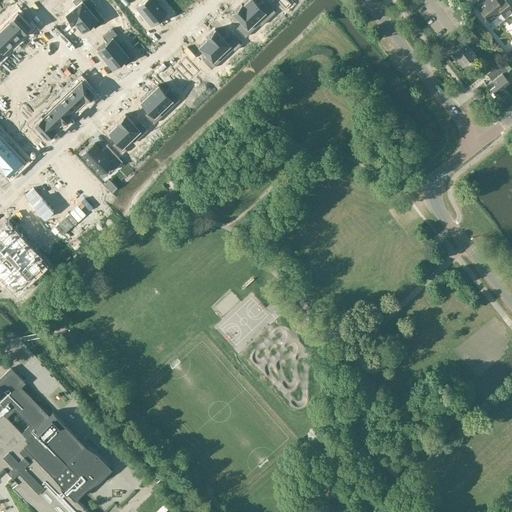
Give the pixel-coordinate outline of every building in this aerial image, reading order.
[(75,5),(64,14),(73,23),(89,10),(81,1),(82,0),(72,0),(71,1),(75,5)] [(153,24),(165,13),(153,0),(146,0),(138,6),(153,24)] [(254,0),(246,0),(242,4),(256,19),(264,12),(267,15),(272,11),(263,1),(260,5),(254,0)] [(506,17),(511,11),(511,7),(506,0),(497,0),(498,0),(497,0),(485,0),(478,7),(485,15),(484,16),(486,18),(486,17),(489,21),(502,11),(506,17)] [(241,4),(232,12),(241,23),(237,26),(246,35),(251,31),(247,27),(256,19),(242,5),(241,4)] [(89,10),(73,23),(81,32),(90,24),(94,29),(104,20),(100,15),(96,18),(89,10)] [(17,12),(8,20),(9,21),(22,35),(31,27),(17,12)] [(9,21),(1,28),(15,42),(22,35),(9,21)] [(1,28),(0,28),(0,41),(7,49),(15,42),(1,28)] [(215,28),(206,37),(221,52),(229,44),(234,47),(237,43),(228,34),(224,38),(215,28)] [(478,38),(472,30),(470,28),(460,36),(462,39),(461,39),(465,44),(452,54),(457,60),(459,59),(465,66),(477,56),(469,46),(478,38)] [(105,41),(96,50),(104,60),(119,47),(112,38),(116,35),(112,30),(102,38),(105,41)] [(206,38),(198,46),(206,56),(202,59),(211,68),(216,64),(212,60),(221,52),(206,38)] [(119,47),(104,60),(111,69),(122,62),(125,65),(135,57),(130,52),(127,55),(119,47)] [(175,72),(171,78),(178,85),(183,80),(186,82),(196,73),(184,60),(176,66),(178,67),(173,71),(175,72)] [(510,72),(508,71),(511,68),(508,63),(504,66),(503,64),(491,73),(495,79),(487,85),(497,98),(500,95),(503,99),(510,93),(507,89),(511,85),(511,84),(505,76),(510,72)] [(80,79),(71,87),(85,101),(85,102),(94,94),(80,79)] [(157,84),(149,92),(163,107),(171,99),(175,102),(179,98),(170,89),(167,92),(157,84)] [(71,87),(64,94),(78,108),(85,101),(71,87)] [(149,92),(140,101),(148,111),(144,114),(153,123),(158,119),(154,115),(163,107),(149,92)] [(64,94),(56,101),(70,115),(78,108),(64,94)] [(56,101),(48,109),(61,124),(62,124),(71,116),(70,115),(56,101)] [(48,109),(40,116),(54,130),(61,124),(48,109)] [(125,114),(116,122),(131,138),(139,129),(142,133),(147,129),(138,119),(135,123),(125,114)] [(40,116),(32,124),(46,139),(55,131),(54,130),(40,116)] [(116,122),(108,131),(116,140),(112,144),(121,153),(126,149),(122,146),(131,138),(116,122)] [(0,138),(0,154),(8,147),(0,138)] [(86,151),(82,155),(99,173),(100,173),(107,166),(111,170),(122,161),(108,146),(103,150),(102,149),(101,150),(101,149),(95,143),(91,146),(85,151),(86,151)] [(9,147),(0,154),(0,168),(15,154),(9,147)] [(15,154),(0,168),(0,170),(6,177),(23,162),(15,154)] [(109,180),(105,184),(110,189),(113,192),(117,188),(114,185),(109,180)] [(0,214),(0,269),(8,277),(36,250),(0,214)] [(226,338),(234,331),(221,317),(214,323),(226,338)] [(0,469),(3,467),(17,481),(12,487),(36,511),(88,511),(75,498),(87,487),(109,473),(113,469),(96,451),(85,445),(53,412),(49,416),(22,388),(21,386),(25,382),(21,377),(20,378),(11,368),(0,378),(0,469)]
